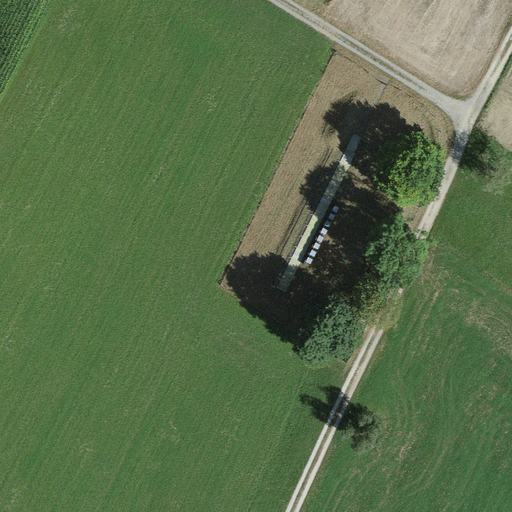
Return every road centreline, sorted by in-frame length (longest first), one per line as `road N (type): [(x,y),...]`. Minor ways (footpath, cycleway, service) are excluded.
road 1 (track): [(290,511),(467,118)]
road 2 (track): [(467,118),(276,0)]
